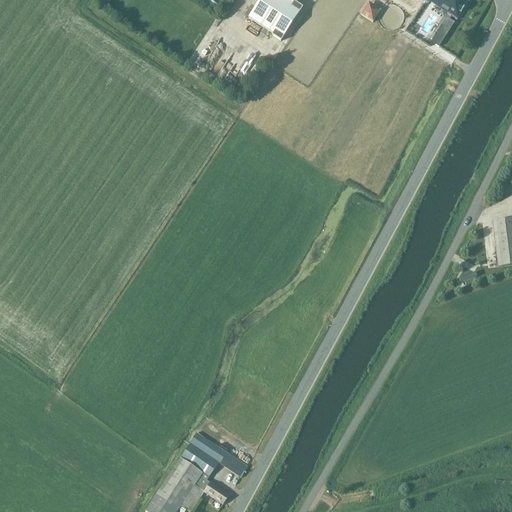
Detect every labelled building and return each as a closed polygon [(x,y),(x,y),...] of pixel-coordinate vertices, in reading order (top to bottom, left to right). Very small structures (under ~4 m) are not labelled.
[(260,0),(249,18),(273,33),(271,36),(280,42),(301,10),(293,4),(286,0),(260,0)] [(423,0),(457,20),(469,1),(467,0),(423,0)] [(404,15),(411,9),(403,1),(396,7),(404,15)] [(368,3),(360,15),(372,23),(380,11),(368,3)] [(387,22),(399,27),(403,16),(392,11),(387,22)] [(431,42),(439,47),(454,23),(446,18),(431,42)] [(511,220),(492,223),(497,268),(511,266),(511,220)] [(197,434),(145,511),(177,511),(181,507),(186,511),(194,499),(197,501),(201,494),(199,493),(201,490),(204,491),(204,492),(222,505),(229,496),(210,483),(209,484),(207,482),(219,463),(241,478),(247,468),(197,434)]
